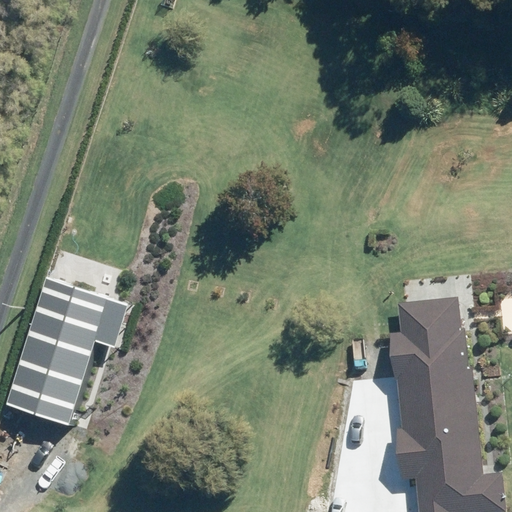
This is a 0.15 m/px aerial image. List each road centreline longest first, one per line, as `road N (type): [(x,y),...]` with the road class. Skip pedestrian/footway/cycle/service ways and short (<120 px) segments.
road 1 (track): [(113,0),(0,344)]
road 2 (track): [(340,511),(364,371)]
